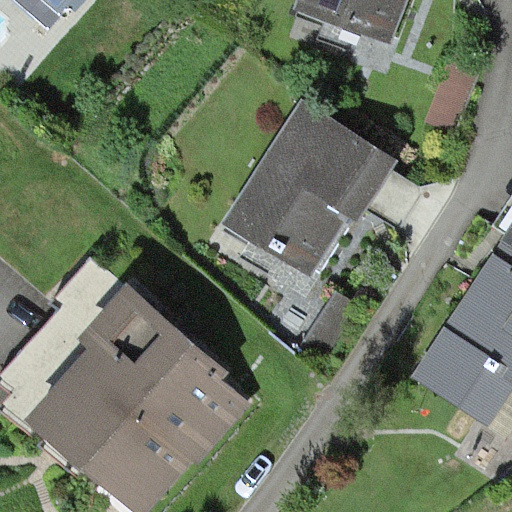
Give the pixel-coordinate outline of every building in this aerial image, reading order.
[(32,0),(61,25),(82,0),(32,0)] [(432,0),(322,0),(322,3),(419,39),(432,0)] [(406,148),(319,100),(251,224),(338,272),(406,148)] [(511,264),(446,368),(511,420),(511,264)] [(166,511),(262,397),(140,298),(33,428),(136,511),(166,511)]
